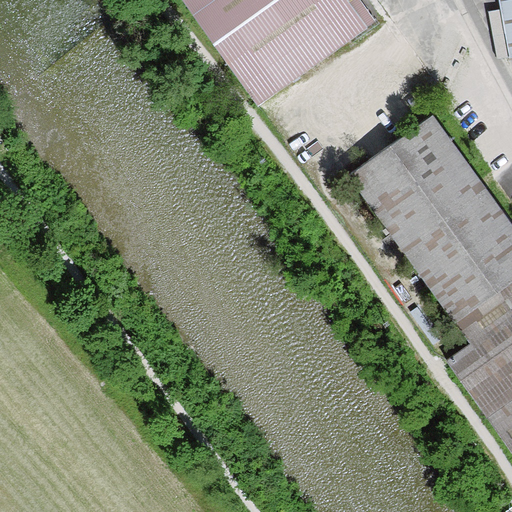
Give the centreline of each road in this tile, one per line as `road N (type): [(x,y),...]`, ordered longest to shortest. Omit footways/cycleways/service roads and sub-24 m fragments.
road 1 (track): [(511,481),(154,0)]
road 2 (tertiary): [(416,0),(353,79),(275,151),(0,354)]
road 3 (track): [(256,511),(0,165)]
